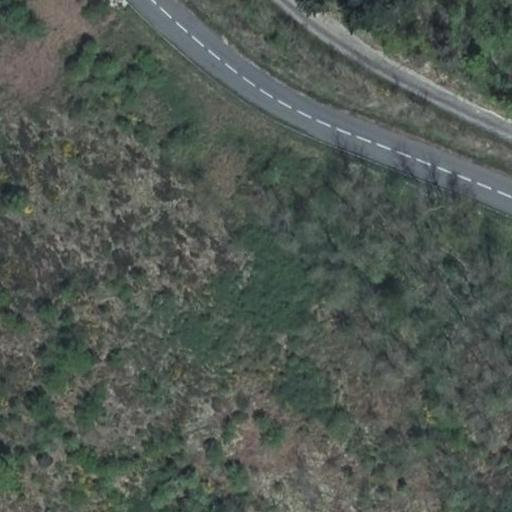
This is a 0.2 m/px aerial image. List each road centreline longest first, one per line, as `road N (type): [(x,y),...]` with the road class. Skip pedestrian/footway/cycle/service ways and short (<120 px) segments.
road 1 (secondary): [(158,0),(222,61),(282,103),(511,197)]
road 2 (track): [(511,122),(284,0)]
